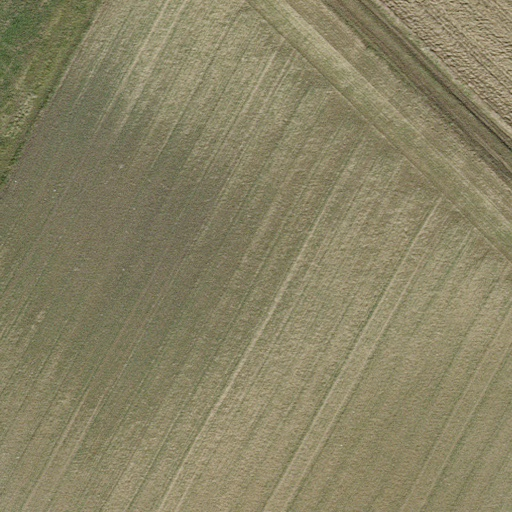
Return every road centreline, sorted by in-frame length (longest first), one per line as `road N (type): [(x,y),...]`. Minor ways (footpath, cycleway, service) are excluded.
road 1 (track): [(346,0),(511,153)]
road 2 (track): [(95,0),(0,162)]
